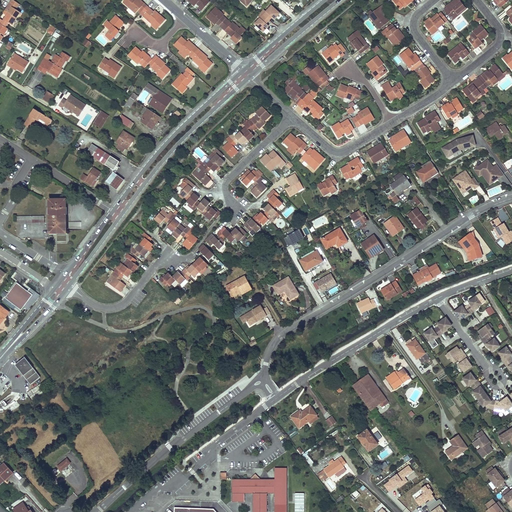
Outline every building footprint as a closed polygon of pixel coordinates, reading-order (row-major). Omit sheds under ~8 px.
[(123,0),(122,1),(135,12),(140,7),(144,3),(140,0),(123,0)] [(188,0),(194,5),(196,3),(199,5),(198,6),(201,10),(209,1),(207,0),(188,0)] [(392,0),(400,9),(403,6),(402,4),(405,2),(407,4),(412,0),(392,0)] [(447,8),(444,10),(452,20),(466,9),(459,0),(454,0),(446,7),(447,8)] [(142,10),(140,12),(148,20),(146,22),(149,26),(151,24),(156,29),(165,19),(154,9),(153,11),(147,5),(142,10)] [(273,19),(279,13),(270,5),(265,11),(262,9),(259,12),(268,20),(271,17),(273,19)] [(382,5),(369,15),(379,29),(389,21),(382,12),(385,9),(382,5)] [(6,9),(5,10),(17,19),(21,12),(16,9),(12,6),(9,10),(6,9)] [(222,27),(228,20),(223,15),(224,14),(215,6),(206,16),(215,23),(216,22),(219,25),(219,24),(222,27)] [(6,15),(3,19),(8,22),(13,25),(17,19),(5,10),(3,13),(6,15)] [(268,25),(265,22),(268,20),(259,12),(256,15),(259,18),(254,23),(262,31),(268,25)] [(448,20),(442,12),(439,14),(438,13),(431,19),(432,20),(426,24),(425,25),(432,34),(439,29),(438,28),(448,20)] [(107,20),(104,24),(109,29),(107,31),(113,36),(119,30),(118,29),(124,22),(116,14),(109,22),(107,20)] [(228,20),(222,27),(232,36),(230,37),(237,43),(242,37),(240,35),(245,29),(241,25),(239,27),(232,21),(231,22),(228,20)] [(0,39),(1,40),(8,29),(5,27),(0,23),(0,39)] [(51,34),(56,28),(51,24),(47,31),(51,34)] [(388,36),(396,46),(405,39),(397,29),(396,29),(392,24),(384,30),(386,33),(389,36),(388,36)] [(472,38),(469,41),(475,49),(482,43),(480,41),(488,35),(481,26),(473,32),(474,33),(470,36),(472,38)] [(358,30),(348,38),(353,44),(351,45),(355,49),(357,48),(361,53),(369,47),(360,35),(361,35),(358,30)] [(113,36),(107,31),(104,35),(110,40),(113,36)] [(181,36),(173,44),(179,49),(186,55),(188,53),(190,55),(197,48),(188,39),(187,41),(181,36)] [(87,47),(90,41),(86,38),(82,44),(87,47)] [(333,45),(323,54),(330,63),(334,60),(334,59),(339,54),(341,56),(344,54),(336,44),(334,46),(333,45)] [(459,46),(448,54),(455,63),(458,60),(457,59),(460,57),(462,59),(469,53),(463,45),(460,48),(459,46)] [(135,46),(128,54),(137,63),(139,62),(144,67),(148,62),(152,58),(142,49),(141,51),(135,46)] [(197,48),(190,55),(193,58),(192,59),(199,65),(198,66),(204,72),(212,63),(206,57),(207,57),(197,48)] [(412,66),(418,61),(420,60),(414,53),(413,54),(408,48),(400,55),(410,68),(412,66)] [(46,69),(55,75),(57,71),(59,73),(62,68),(61,68),(66,60),(68,61),(71,56),(63,51),(60,56),(57,54),(52,61),(45,57),(38,68),(41,71),(43,67),(46,69)] [(14,52),(7,64),(10,66),(12,64),(16,67),(23,71),(29,61),(14,52)] [(507,55),(503,59),(511,70),(511,52),(508,55),(507,55)] [(152,58),(148,62),(151,65),(150,66),(157,72),(156,72),(162,78),(170,69),(164,64),(165,63),(155,54),(152,58)] [(377,56),(368,63),(374,71),(372,73),(377,79),(385,73),(383,71),(385,69),(382,65),(383,64),(377,56)] [(104,57),(99,65),(109,72),(108,73),(114,77),(122,66),(109,58),(108,60),(104,57)] [(430,73),(422,63),(421,64),(415,69),(414,70),(416,72),(415,73),(416,74),(413,76),(418,83),(420,81),(425,87),(434,80),(429,74),(430,73)] [(318,65),(308,73),(319,87),(321,85),(327,80),(329,79),(318,65)] [(487,71),(481,76),(489,86),(492,84),(494,85),(498,81),(497,79),(503,74),(495,65),(491,68),(493,69),(489,72),(487,71)] [(193,71),(187,66),(184,69),(186,70),(183,74),(181,72),(172,83),(181,92),(186,87),(185,85),(193,77),(190,74),(193,71)] [(298,105),(307,95),(301,90),(302,89),(293,82),(298,77),(295,74),(290,79),(289,78),(285,83),(288,85),(284,90),(288,93),(289,92),(294,97),(293,100),(298,105)] [(481,76),(478,78),(485,88),(489,86),(481,76)] [(478,78),(475,81),(482,90),(485,88),(478,78)] [(391,80),(381,85),(391,100),(397,96),(399,99),(403,96),(402,94),(405,92),(400,84),(397,86),(397,85),(392,88),(389,83),(391,81),(391,80)] [(467,87),(463,91),(472,103),(476,99),(476,98),(481,95),(479,93),(482,90),(475,81),(471,84),(472,85),(468,88),(467,87)] [(151,94),(156,87),(149,82),(144,89),(151,94)] [(336,95),(344,98),(345,97),(353,100),(354,98),(357,90),(349,86),(348,87),(341,84),(340,87),(336,95)] [(148,102),(163,112),(170,101),(163,97),(165,94),(156,87),(151,94),(153,95),(148,102)] [(48,90),(43,98),(49,101),(54,94),(48,90)] [(362,92),(357,90),(354,98),(358,100),(362,92)] [(307,95),(298,105),(308,113),(310,111),(313,114),(313,115),(316,117),(322,111),(323,109),(313,100),(315,98),(309,92),(307,95)] [(63,98),(59,104),(62,106),(63,105),(70,109),(73,111),(79,115),(86,104),(70,94),(66,100),(63,98)] [(130,96),(124,105),(129,108),(134,99),(130,96)] [(449,103),(442,107),(448,118),(451,116),(452,118),(458,114),(457,112),(463,109),(457,98),(453,100),(454,102),(450,104),(449,103)] [(253,122),(251,120),(248,123),(252,128),(254,129),(255,131),(258,128),(259,129),(265,123),(264,122),(271,115),(262,106),(255,113),(257,115),(254,118),(256,120),(253,122)] [(352,118),(357,127),(363,123),(364,124),(374,118),(367,107),(358,113),(358,114),(352,118)] [(34,108),(24,123),(30,127),(36,119),(37,116),(40,118),(46,122),(49,117),(34,108)] [(142,118),(141,121),(152,128),(160,116),(147,108),(141,117),(142,118)] [(433,129),(439,125),(437,122),(440,120),(435,111),(425,117),(425,118),(417,123),(423,133),(427,131),(428,132),(433,129)] [(98,114),(93,122),(101,127),(107,119),(98,114)] [(121,114),(118,119),(130,127),(134,122),(130,120),(131,120),(121,114)] [(340,123),(332,127),(338,138),(342,135),(342,134),(345,132),(347,135),(351,132),(351,130),(354,129),(348,119),(340,124),(340,123)] [(252,128),(248,123),(246,121),(243,124),(245,127),(240,131),(247,139),(248,141),(254,136),(251,132),(250,130),(252,128)] [(496,122),(485,128),(490,137),(494,134),(498,140),(502,137),(502,135),(503,133),(502,132),(507,129),(504,125),(500,127),(496,122)] [(392,138),(389,140),(396,151),(411,142),(404,130),(391,137),(392,138)] [(126,131),(116,146),(122,151),(124,147),(126,145),(128,147),(134,137),(126,131)] [(232,134),(229,136),(235,142),(237,139),(239,141),(242,144),(244,142),(247,139),(240,131),(235,136),(232,134)] [(296,152),(297,150),(300,153),(307,145),(297,137),(296,139),(290,134),(283,141),(289,146),(296,152)] [(461,149),(475,145),(472,135),(457,139),(451,143),(456,152),(461,149)] [(229,136),(226,139),(229,141),(223,147),(232,157),(238,151),(233,146),(232,145),(235,142),(229,136)] [(91,143),(86,151),(91,154),(90,157),(94,160),(96,157),(110,167),(109,169),(113,171),(115,172),(118,166),(116,165),(119,160),(91,143)] [(371,149),(367,152),(374,163),(388,154),(382,143),(375,147),(376,149),(372,151),(371,149)] [(456,152),(451,143),(447,145),(452,154),(456,152)] [(296,152),(289,146),(287,149),(293,155),(296,152)] [(309,148),(301,157),(315,169),(324,159),(313,149),(312,150),(309,148)] [(217,149),(214,152),(217,154),(212,159),(219,167),(220,167),(225,162),(222,158),(220,157),(223,154),(217,149)] [(265,159),(263,157),(260,160),(270,171),(277,164),(278,165),(282,161),(279,158),(280,156),(274,150),(268,155),(265,159)] [(349,164),(340,169),(346,179),(349,177),(350,178),(353,177),(359,173),(362,171),(360,168),(363,166),(358,157),(348,163),(349,164)] [(204,162),(201,165),(207,171),(210,168),(211,169),(214,172),(216,170),(219,167),(212,159),(207,165),(204,162)] [(503,175),(496,165),(492,168),(487,160),(473,170),(478,176),(481,174),(485,180),(488,180),(491,178),(493,182),(503,175)] [(424,166),(417,171),(423,181),(438,172),(432,163),(425,168),(424,166)] [(207,171),(201,165),(199,168),(201,170),(195,176),(205,186),(206,186),(208,188),(213,183),(210,180),(211,180),(206,175),(205,174),(207,171)] [(87,176),(81,172),(77,178),(83,182),(84,180),(91,184),(94,179),(95,180),(96,178),(101,172),(93,167),(87,176)] [(249,174),(246,171),(241,176),(244,179),(242,181),(246,185),(252,179),(255,177),(258,179),(260,176),(253,169),(251,172),(249,174)] [(113,171),(106,181),(116,189),(123,179),(115,172),(113,171)] [(471,188),(469,185),(471,184),(474,189),(479,185),(474,178),(471,180),(465,171),(452,180),(462,194),(471,188)] [(295,173),(286,179),(289,184),(290,183),(292,186),(290,186),(286,189),(290,195),(298,191),(297,189),(302,186),(295,173)] [(255,182),(254,182),(257,184),(255,186),(251,191),(257,197),(266,187),(260,182),(263,179),(260,176),(258,179),(255,182)] [(321,182),(317,185),(323,195),(330,191),(331,193),(337,190),(334,185),(337,183),(333,176),(325,180),(326,181),(322,184),(321,182)] [(404,176),(391,185),(397,194),(406,188),(405,187),(409,184),(404,176)] [(188,179),(185,182),(188,184),(185,187),(180,194),(185,198),(186,196),(189,199),(194,193),(191,190),(195,186),(188,179)] [(442,179),(438,182),(444,191),(449,188),(442,179)] [(274,189),(267,196),(270,199),(272,201),(270,203),(269,204),(274,209),(277,206),(278,207),(283,203),(277,197),(279,195),(276,192),(274,189)] [(189,199),(186,202),(189,204),(192,207),(191,208),(194,210),(197,207),(199,204),(196,202),(197,200),(199,198),(194,193),(189,199)] [(415,195),(411,197),(417,205),(421,203),(415,195)] [(199,204),(197,207),(199,209),(203,212),(201,213),(204,216),(209,210),(207,207),(208,206),(210,202),(205,197),(200,203),(199,204)] [(49,198),(49,232),(55,232),(66,232),(65,198),(49,198)] [(269,219),(272,223),(280,215),(274,209),(269,204),(264,209),(266,211),(268,213),(265,215),(269,219)] [(209,210),(204,216),(210,221),(213,217),(216,219),(221,213),(218,211),(217,212),(214,209),(211,207),(211,208),(209,210)] [(416,208),(408,215),(418,227),(425,222),(422,217),(423,216),(416,208)] [(357,225),(367,220),(361,209),(351,214),(357,225)] [(163,210),(154,219),(160,224),(163,220),(164,219),(167,221),(168,220),(173,214),(170,211),(168,214),(163,210)] [(255,216),(252,218),(258,224),(260,221),(264,225),(269,219),(265,215),(263,214),(261,212),(259,214),(256,217),(255,216)] [(173,214),(168,220),(171,222),(170,224),(167,227),(169,229),(173,232),(180,224),(174,219),(176,216),(173,214)] [(395,216),(385,223),(394,235),(402,229),(397,222),(399,221),(395,216)] [(250,218),(244,224),(251,231),(253,228),(257,232),(261,227),(258,224),(252,218),(251,220),(250,218)] [(505,245),(511,240),(511,233),(510,231),(508,232),(507,230),(502,223),(500,224),(496,218),(489,222),(493,228),(491,229),(495,235),(497,233),(499,237),(500,236),(505,245)] [(173,232),(172,234),(177,238),(181,234),(182,233),(184,236),(185,235),(191,228),(187,226),(185,229),(180,224),(173,232)] [(224,226),(217,233),(219,235),(220,236),(223,234),(225,236),(231,242),(236,238),(231,233),(224,226)] [(191,228),(185,235),(188,237),(187,238),(182,244),(189,249),(198,239),(191,234),(193,231),(191,228)] [(236,228),(231,233),(236,238),(239,241),(241,238),(244,235),(245,237),(248,234),(243,229),(240,231),(238,230),(236,228)] [(339,228),(322,239),(327,248),(336,243),(338,246),(347,241),(339,228)] [(283,236),(288,246),(305,239),(301,229),(283,236)] [(144,238),(140,243),(148,250),(151,246),(153,244),(149,241),(148,240),(150,237),(144,232),(142,235),(144,238)] [(212,233),(205,240),(206,241),(208,243),(211,241),(213,243),(219,249),(224,245),(222,243),(225,241),(223,239),(220,236),(219,235),(217,238),(212,233)] [(374,236),(362,244),(370,256),(374,254),(373,252),(381,247),(374,236)] [(470,237),(462,243),(469,253),(472,262),(482,259),(479,247),(470,237)] [(132,247),(130,250),(136,255),(138,252),(140,253),(144,256),(149,250),(148,250),(140,243),(135,249),(132,247)] [(462,243),(460,245),(466,254),(469,263),(472,262),(469,253),(462,243)] [(203,244),(198,249),(209,260),(214,254),(203,244)] [(314,246),(298,256),(306,271),(314,266),(314,264),(322,260),(314,246)] [(128,259),(124,265),(132,271),(134,272),(138,266),(134,263),(133,262),(135,259),(127,253),(125,256),(128,259)] [(200,256),(195,262),(197,264),(198,266),(196,268),(199,271),(202,274),(204,271),(203,270),(206,267),(208,264),(200,256)] [(185,268),(182,271),(184,272),(188,276),(190,274),(194,276),(199,271),(196,268),(195,267),(192,264),(189,266),(186,269),(185,268)] [(418,285),(426,280),(426,281),(440,273),(435,264),(428,268),(421,272),(421,273),(414,277),(418,285)] [(116,269),(114,271),(120,276),(122,273),(124,275),(129,275),(132,271),(124,265),(119,271),(116,269)] [(114,271),(112,275),(114,277),(110,284),(121,292),(126,285),(120,280),(119,279),(121,277),(120,276),(114,271)] [(177,271),(172,276),(175,280),(180,284),(182,282),(185,279),(187,280),(189,278),(188,276),(184,272),(181,274),(180,273),(177,271)] [(162,276),(159,279),(164,284),(167,282),(170,285),(175,280),(172,276),(168,272),(166,275),(163,277),(162,276)] [(313,283),(317,290),(320,288),(322,292),(337,283),(331,272),(313,283)] [(245,277),(227,286),(231,295),(240,290),(241,292),(242,293),(251,289),(245,277)] [(288,277),(273,286),(278,294),(285,291),(290,299),(298,294),(288,277)] [(15,304),(20,309),(32,293),(16,281),(4,296),(10,301),(15,304)] [(390,284),(394,290),(398,287),(394,281),(390,284)] [(386,301),(401,290),(398,287),(394,290),(390,284),(379,291),(386,301)] [(481,304),(476,296),(469,302),(470,304),(467,306),(472,312),(475,310),(474,309),(478,307),(481,304)] [(362,315),(376,307),(372,300),(369,302),(368,299),(357,305),(362,315)] [(0,304),(0,322),(9,311),(0,304)] [(261,305),(244,315),(247,321),(250,325),(267,315),(261,305)] [(472,312),(467,306),(464,308),(462,306),(459,308),(460,310),(455,313),(459,320),(464,316),(467,314),(468,315),(472,312)] [(486,309),(489,316),(495,313),(491,306),(486,309)] [(451,325),(446,319),(442,322),(441,321),(437,323),(439,326),(436,328),(440,334),(444,332),(443,331),(446,329),(451,325)] [(480,334),(482,337),(480,338),(483,342),(489,337),(494,334),(487,324),(478,331),(480,334)] [(440,334),(436,328),(432,330),(431,328),(423,333),(429,341),(433,338),(436,336),(437,337),(440,334)] [(483,342),(485,345),(486,345),(489,348),(491,352),(499,346),(496,342),(494,343),(489,337),(483,342)] [(407,345),(417,359),(419,358),(422,363),(429,358),(425,353),(426,353),(416,339),(412,341),(407,345)] [(446,354),(453,363),(458,360),(464,355),(462,352),(460,353),(458,350),(455,347),(446,354)] [(501,356),(503,360),(502,360),(505,364),(511,359),(507,353),(509,351),(506,347),(498,352),(501,356)] [(458,360),(462,366),(460,368),(463,372),(471,366),(468,363),(465,359),(467,359),(464,355),(458,360)] [(25,357),(16,364),(30,383),(39,376),(25,357)] [(395,372),(386,378),(394,388),(410,377),(404,368),(396,373),(395,372)] [(2,371),(0,373),(0,385),(8,376),(2,371)] [(467,381),(472,388),(478,383),(476,379),(475,380),(472,377),(470,373),(462,378),(465,383),(467,381)] [(368,374),(353,385),(371,410),(380,404),(382,407),(388,402),(368,374)] [(482,391),(480,387),(481,386),(478,383),(472,388),(474,391),(472,392),(482,407),(484,405),(486,408),(493,409),(495,401),(491,400),(490,401),(487,397),(482,391)] [(511,406),(511,404),(508,399),(504,402),(503,400),(499,403),(499,402),(495,401),(493,409),(497,409),(501,410),(503,408),(505,411),(511,406)] [(300,410),(291,417),(299,427),(309,420),(316,415),(317,415),(310,406),(302,412),(300,410)] [(330,426),(337,422),(333,415),(326,420),(330,426)] [(367,429),(358,436),(369,450),(377,444),(367,429)] [(511,444),(511,437),(508,431),(498,436),(503,443),(508,440),(511,445),(511,444)] [(476,450),(481,458),(492,450),(488,445),(487,443),(489,442),(483,434),(477,438),(474,440),(477,445),(478,445),(480,447),(476,450)] [(445,451),(451,459),(467,448),(458,435),(450,441),(453,446),(445,451)] [(332,464),(320,472),(325,479),(329,476),(329,477),(334,473),(339,469),(344,466),(343,465),(346,463),(341,457),(334,462),(334,461),(331,462),(332,464)] [(70,463),(67,459),(58,466),(61,470),(70,463)] [(0,479),(2,477),(4,479),(11,472),(3,464),(0,467),(0,479)] [(395,488),(396,490),(409,481),(405,476),(413,471),(409,464),(382,484),(389,493),(395,488)] [(492,481),(500,474),(498,471),(495,468),(494,469),(492,466),(486,471),(488,474),(487,475),(492,481)] [(232,478),(232,500),(244,501),(244,492),(253,492),(252,511),(253,511),(262,511),(266,511),(267,493),(275,493),(274,511),(286,511),(287,468),(275,467),(275,479),(261,478),(250,478),(232,478)] [(500,474),(492,481),(496,487),(497,486),(500,489),(506,484),(504,481),(505,480),(502,477),(500,474)] [(508,503),(511,499),(511,490),(511,491),(509,488),(502,493),(505,496),(503,497),(508,503)] [(295,493),(294,511),(304,511),(305,493),(295,493)] [(428,506),(431,511),(445,511),(441,504),(442,503),(440,499),(428,506)] [(489,509),(491,511),(505,511),(507,511),(503,506),(499,501),(496,504),(489,509)] [(12,510),(13,511),(31,511),(30,510),(28,511),(22,503),(12,510)]
